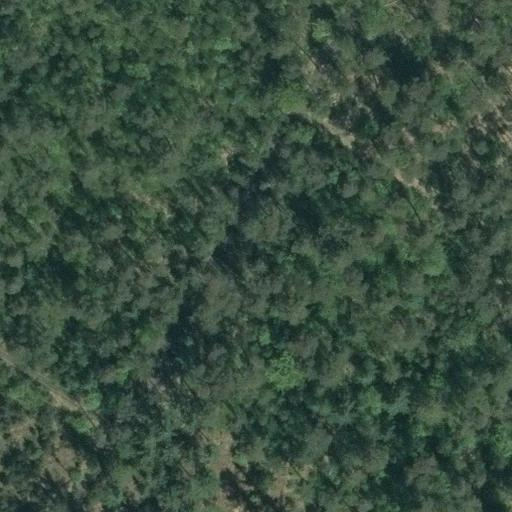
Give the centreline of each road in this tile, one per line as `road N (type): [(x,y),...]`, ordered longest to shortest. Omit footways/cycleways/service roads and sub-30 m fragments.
road 1 (track): [(338,0),(63,511)]
road 2 (track): [(274,118),(511,249)]
road 3 (track): [(117,408),(0,348)]
